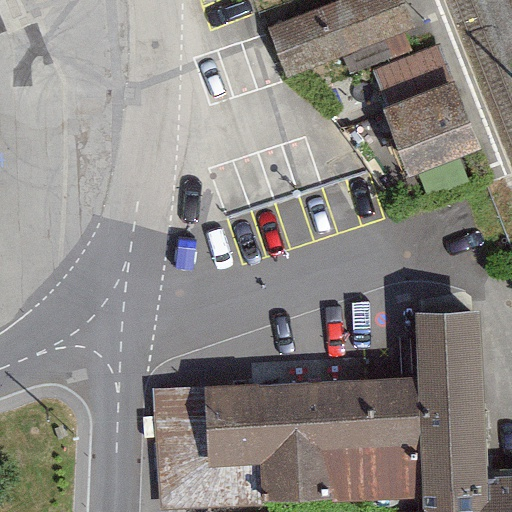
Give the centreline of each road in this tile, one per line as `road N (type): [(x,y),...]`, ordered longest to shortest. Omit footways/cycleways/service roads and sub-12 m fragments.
road 1 (residential): [(153,0),(122,332)]
road 2 (residential): [(122,332),(112,511)]
road 3 (residential): [(0,367),(122,332)]
